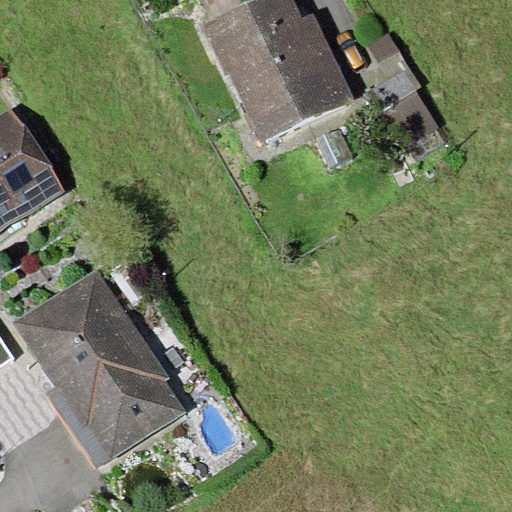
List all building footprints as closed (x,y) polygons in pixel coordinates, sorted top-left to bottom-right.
[(206,41),(266,162),(360,116),(315,25),(304,31),(289,1),(206,41)] [(364,101),(398,161),(442,136),(420,98),(424,96),(391,39),(369,52),(389,87),(364,101)] [(0,126),(0,246),(67,203),(11,119),(0,126)] [(49,411),(98,483),(188,422),(167,390),(172,387),(100,282),(14,341),(58,405),(49,411)] [(0,376),(17,366),(0,340),(0,376)]
